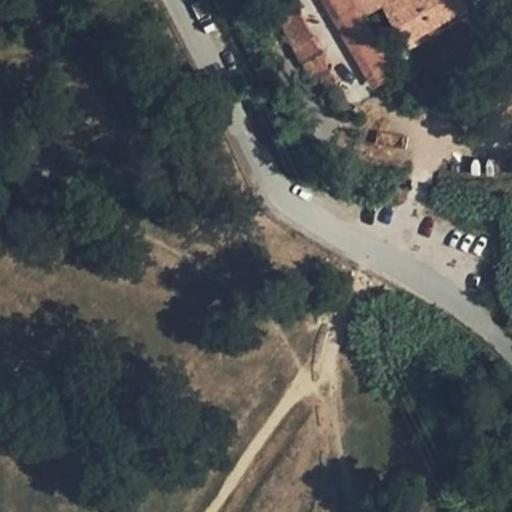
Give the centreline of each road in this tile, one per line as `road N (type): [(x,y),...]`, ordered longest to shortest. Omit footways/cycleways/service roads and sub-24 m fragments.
road 1 (unclassified): [(511,354),(476,314),(302,209),(251,152),(178,0)]
road 2 (track): [(373,245),(332,333),(217,511)]
